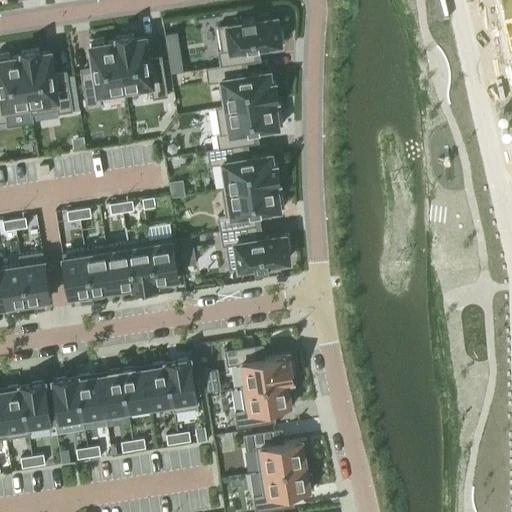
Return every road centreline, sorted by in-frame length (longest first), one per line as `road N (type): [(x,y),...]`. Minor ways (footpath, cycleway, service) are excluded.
road 1 (residential): [(318,297),(0,346)]
road 2 (residential): [(314,0),(318,297)]
road 3 (residential): [(456,0),(511,239)]
road 4 (residential): [(318,297),(365,511)]
road 5 (residential): [(0,24),(155,0)]
